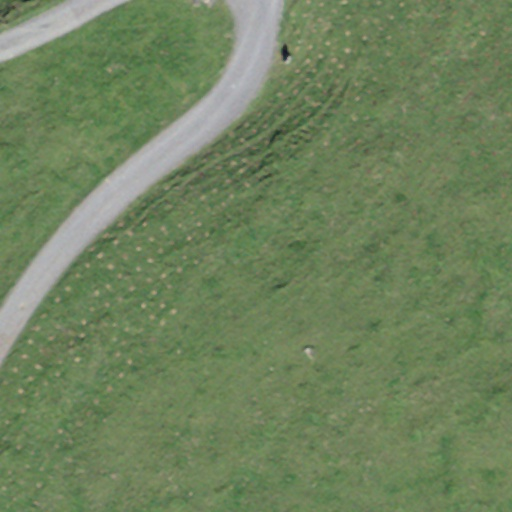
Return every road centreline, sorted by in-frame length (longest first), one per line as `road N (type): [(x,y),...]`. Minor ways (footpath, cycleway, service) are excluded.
road 1 (unclassified): [(0,369),(42,290),(175,165),(253,77),(267,0)]
road 2 (unclassified): [(0,57),(130,0)]
